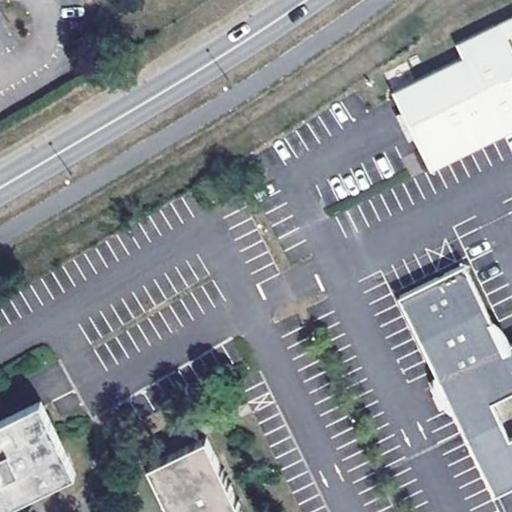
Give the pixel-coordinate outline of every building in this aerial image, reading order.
[(395,92),(432,167),(511,128),(511,17),(459,44),(467,58),(395,92)] [(511,239),(428,280),(411,289),(403,293),(498,488),(511,481),(511,239)] [(411,289),(428,280),(422,268),(405,276),(411,289)] [(65,473),(37,416),(0,434),(0,504),(16,497),(34,488),(65,473)] [(237,511),(204,443),(146,472),(165,511),(237,511)] [(38,495),(34,488),(16,497),(20,505),(38,495)]
